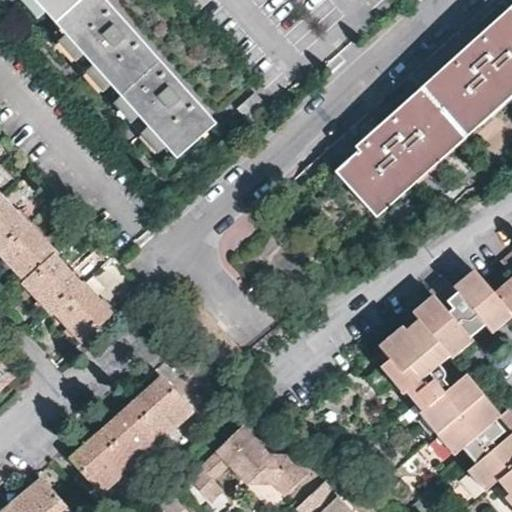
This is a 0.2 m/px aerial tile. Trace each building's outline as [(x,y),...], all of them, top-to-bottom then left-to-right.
[(35,0),(93,64),(144,121),(177,158),(214,125),(172,77),(102,0),(35,0)] [(511,7),(463,52),(375,130),(357,147),(360,150),(336,171),(356,195),(377,217),(511,94),(511,7)] [(249,121),(265,106),(254,95),(239,108),(249,121)] [(0,166),(14,153),(3,141),(0,137),(0,166)] [(46,232),(68,211),(58,200),(47,188),(22,209),(33,221),(35,222),(46,232)] [(82,340),(111,313),(85,285),(83,286),(55,256),(56,253),(49,245),(31,225),(28,226),(2,197),(0,195),(0,253),(0,254),(12,266),(25,280),(24,283),(41,301),(51,312),(54,312),(67,325),(82,340)] [(511,246),(511,247),(511,248),(511,256),(511,272),(494,288),(508,305),(511,309),(511,246)] [(502,256),(511,268),(511,256),(511,248),(502,256)] [(103,296),(122,278),(108,263),(89,281),(103,296)] [(474,265),(453,282),(479,313),(485,320),(487,322),(508,305),(494,288),(474,265)] [(507,426),(510,415),(504,408),(497,413),(464,372),(455,379),(449,385),(441,375),(445,367),(439,360),(448,353),(444,347),(453,340),(459,347),(470,337),(469,333),(485,320),(479,313),(453,282),(444,272),(438,277),(438,286),(450,301),(445,304),(433,290),(413,306),(421,315),(407,327),(403,323),(380,342),(391,355),(402,369),(392,377),(403,391),(407,389),(414,398),(423,409),(419,411),(428,421),(428,422),(437,416),(445,425),(452,434),(443,440),(454,453),(462,446),(468,454),(475,463),(466,469),(476,480),(485,474),(493,483),(497,480),(508,493),(502,497),(511,508),(511,434),(510,431),(501,439),(497,433),(507,426)] [(429,285),(433,290),(445,304),(450,301),(438,286),(438,277),(429,285)] [(187,295),(168,312),(178,323),(198,305),(190,297),(187,295)] [(208,317),(198,305),(178,323),(188,333),(208,317)] [(217,327),(208,317),(188,333),(198,343),(217,327)] [(225,336),(217,327),(198,343),(206,352),(225,336)] [(234,346),(225,336),(206,352),(215,362),(234,346)] [(450,355),(459,347),(453,340),(444,347),(448,353),(450,355)] [(215,362),(224,371),(242,356),(234,346),(215,362)] [(381,363),(392,377),(402,369),(391,355),(381,363)] [(0,387),(12,377),(0,365),(0,364),(0,387)] [(455,379),(445,367),(441,375),(449,385),(455,379)] [(191,411),(162,378),(148,390),(131,405),(114,420),(100,432),(78,452),(70,459),(98,494),(130,465),(161,437),(191,411)] [(511,429),(511,417),(510,415),(507,426),(497,433),(501,439),(510,431),(511,429)] [(436,432),(445,425),(437,416),(428,422),(436,432)] [(436,432),(443,440),(452,434),(445,425),(436,432)] [(270,455),(243,426),(186,479),(211,505),(223,492),(214,482),(228,469),(233,474),(240,474),(254,487),(272,486),(284,498),(307,476),(287,456),(270,455)] [(254,487),(240,474),(233,474),(246,487),(254,487)] [(484,491),(493,483),(485,474),(476,480),(484,491)] [(400,483),(394,475),(382,485),(387,493),(400,483)] [(68,511),(41,482),(27,494),(9,509),(5,511),(68,511)] [(351,511),(323,483),(295,510),(297,511),(351,511)] [(187,511),(171,496),(156,509),(158,511),(187,511)]
